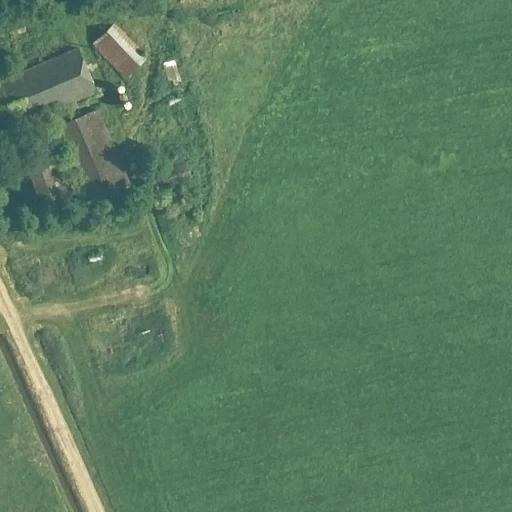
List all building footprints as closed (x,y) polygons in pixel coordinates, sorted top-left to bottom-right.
[(140,74),(121,32),(90,46),(110,89),(140,74)] [(0,134),(94,94),(76,50),(0,82),(0,134)] [(128,188),(96,112),(49,131),(81,207),(128,188)] [(190,190),(182,161),(143,173),(149,198),(190,190)] [(160,235),(163,255),(186,252),(183,231),(160,235)] [(140,305),(151,301),(143,280),(132,284),(140,305)]
